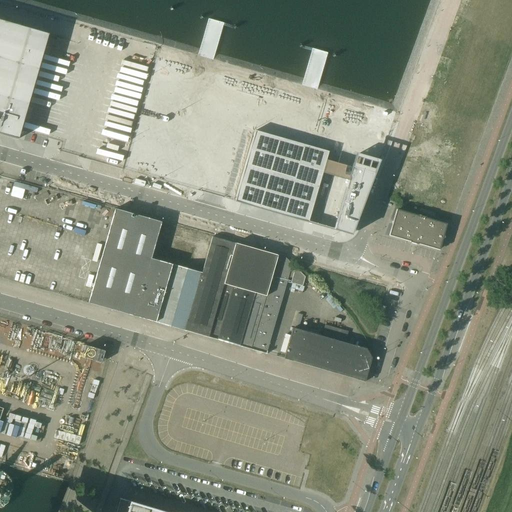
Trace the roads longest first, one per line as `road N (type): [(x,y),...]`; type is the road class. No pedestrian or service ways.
road 1 (unclassified): [(354,258),(0,155)]
road 2 (secondary): [(511,122),(398,424)]
road 3 (unclassified): [(171,351),(143,428),(154,452),(306,498),(325,511)]
road 4 (unclassified): [(354,258),(450,0)]
road 5 (secondary): [(418,431),(511,176)]
road 6 (unclassified): [(398,424),(171,351)]
road 7 (unclassified): [(171,351),(0,301)]
road 8 (unclassified): [(379,380),(409,276),(354,258)]
